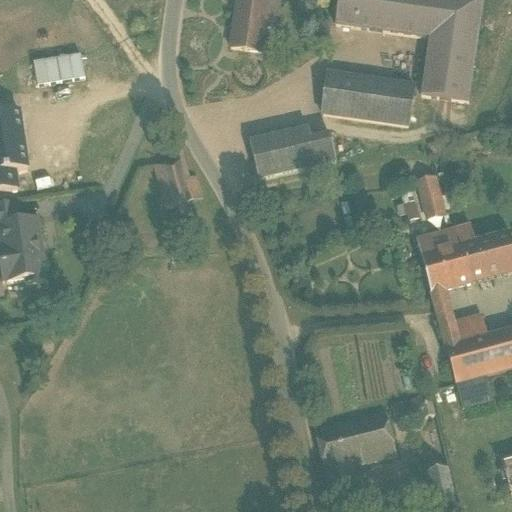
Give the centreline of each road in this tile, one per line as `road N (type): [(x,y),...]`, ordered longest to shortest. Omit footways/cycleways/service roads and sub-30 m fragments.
road 1 (unclassified): [(317,511),(268,294),(168,94),(175,0)]
road 2 (track): [(277,336),(420,322),(434,374)]
road 3 (track): [(90,0),(168,94)]
